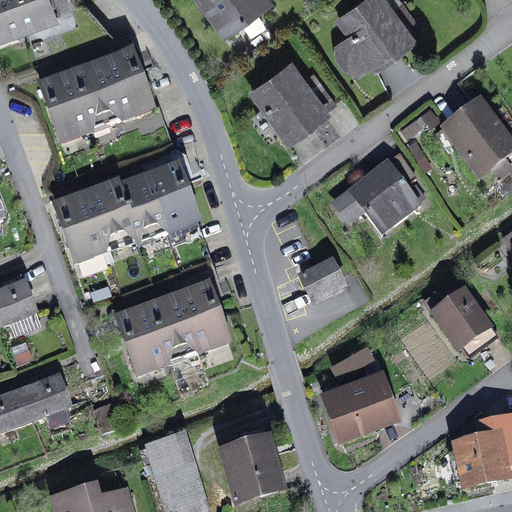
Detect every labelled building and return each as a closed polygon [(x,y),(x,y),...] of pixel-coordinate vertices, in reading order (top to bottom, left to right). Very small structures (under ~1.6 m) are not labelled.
[(0,0),(0,29),(2,29),(13,33),(25,29),(14,0),(0,0)] [(52,11),(48,0),(14,0),(25,29),(37,24),(42,15),(52,11)] [(201,0),(225,32),(267,1),(266,0),(201,0)] [(372,64),(375,68),(422,33),(403,7),(394,14),(383,0),(366,0),(339,21),(352,37),(339,47),(340,59),(347,69),(359,74),(372,64)] [(37,27),(55,20),(52,11),(42,15),(37,24),(37,27)] [(0,29),(0,40),(13,35),(13,33),(2,29),(0,29)] [(138,73),(132,56),(102,67),(122,123),(134,119),(135,118),(140,109),(150,106),(138,73)] [(253,93),(287,141),(336,106),(314,75),(304,82),(291,65),(253,93)] [(71,78),(89,127),(101,123),(110,128),(122,123),(102,67),(71,78)] [(92,134),(89,127),(71,78),(41,89),(59,138),(70,135),(80,139),(92,134)] [(459,147),(482,179),(511,156),(511,148),(479,104),(436,136),(449,154),(459,147)] [(135,121),(153,115),(150,106),(140,109),(135,118),(134,119),(135,121)] [(432,118),(423,124),(427,130),(429,134),(439,128),(432,118)] [(92,134),(93,136),(111,130),(110,128),(101,123),(89,127),(92,134)] [(404,136),(408,142),(427,130),(423,124),(404,136)] [(59,138),(63,147),(81,141),(80,139),(70,135),(59,138)] [(417,203),(419,206),(421,204),(411,190),(408,192),(406,189),(417,180),(399,157),(372,178),(365,183),(335,205),(350,225),(365,214),(379,232),(417,203)] [(196,219),(178,169),(147,180),(168,237),(180,232),(181,232),(185,223),(196,219)] [(372,178),(369,173),(362,179),(365,183),(372,178)] [(147,180),(117,191),(135,241),(136,241),(145,237),(155,242),(156,241),(168,237),(147,180)] [(124,240),(133,237),(135,241),(117,191),(116,187),(86,197),(106,254),(118,250),(120,249),(124,240)] [(84,255),(94,258),(106,254),(86,197),(56,208),(74,258),(84,255)] [(421,208),(419,206),(417,203),(379,232),(382,237),(421,208)] [(181,235),(199,228),(196,219),(185,223),(181,232),(180,232),(181,235)] [(119,252),(136,246),(135,241),(133,237),(124,240),(120,249),(118,250),(119,252)] [(136,241),(139,250),(157,243),(156,241),(155,242),(145,237),(136,241)] [(74,258),(77,267),(95,261),(94,258),(84,255),(74,258)] [(314,304),(343,291),(331,266),(302,280),(314,304)] [(39,330),(34,318),(37,317),(26,286),(18,289),(15,282),(2,286),(4,294),(0,295),(0,330),(13,326),(17,338),(39,330)] [(226,338),(208,288),(178,299),(198,356),(210,351),(212,351),(216,341),(226,338)] [(462,349),(469,359),(497,340),(465,295),(453,303),(445,292),(426,305),(459,352),(462,349)] [(176,356),(186,360),(198,356),(178,299),(148,310),(168,367),(169,366),(167,359),(176,356)] [(146,367),(156,371),(168,367),(148,310),(118,321),(136,371),(146,367)] [(211,353),(229,347),(226,338),(216,341),(212,351),(210,351),(211,353)] [(169,366),(170,369),(187,362),(186,360),(176,356),(167,359),(169,366)] [(334,371),(340,381),(364,367),(358,358),(334,371)] [(136,371),(139,380),(157,373),(156,371),(146,367),(136,371)] [(71,410),(60,380),(21,394),(32,424),(71,410)] [(341,444),(396,425),(380,381),(339,395),(342,403),(328,407),(341,444)] [(0,402),(0,435),(32,424),(21,394),(0,402)] [(328,407),(342,403),(339,395),(325,400),(328,407)] [(105,436),(118,431),(109,408),(96,412),(105,436)] [(504,480),(502,470),(511,467),(511,423),(479,431),(482,445),(459,450),(460,451),(467,487),(468,488),(504,480)] [(269,443),(243,450),(239,437),(220,442),(238,505),(283,492),(279,480),(272,455),(269,443)] [(165,511),(186,511),(202,507),(182,439),(147,450),(165,511)] [(458,488),(467,487),(460,451),(450,454),(445,458),(441,464),(440,471),(442,477),(448,485),(458,488)] [(128,511),(127,507),(123,508),(120,498),(98,504),(94,491),(57,502),(59,511),(128,511)]
